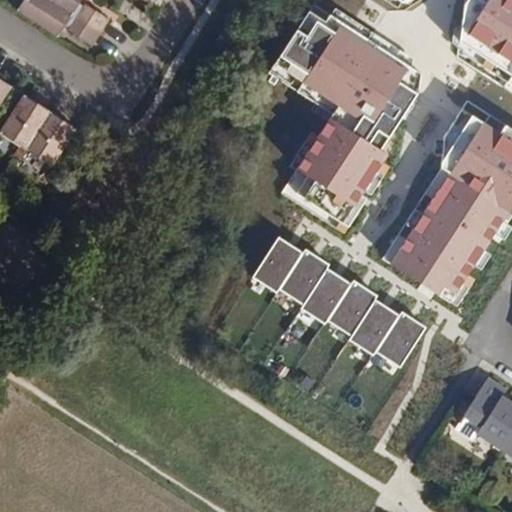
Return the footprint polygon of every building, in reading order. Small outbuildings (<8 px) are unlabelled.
[(87,50),(98,34),(44,0),(23,0),(16,13),(56,39),(62,28),(66,30),(68,38),(87,50)] [(44,0),(98,34),(105,23),(86,10),(81,11),(76,8),(80,0),(44,0)] [(511,0),(475,0),(471,6),(475,47),(511,68),(511,0)] [(419,73),(314,7),(273,71),(338,113),(286,194),(344,231),(383,173),(419,73)] [(0,130),(0,139),(22,153),(47,114),(35,107),(34,109),(31,115),(25,110),(30,103),(21,97),(0,130)] [(34,109),(35,107),(30,103),(25,110),(31,115),(34,109)] [(47,114),(22,153),(48,170),(73,131),(67,128),(63,135),(56,132),(61,123),(47,114)] [(511,217),(511,140),(473,116),(453,147),(454,173),(395,267),(457,306),(511,217)] [(63,135),(67,128),(61,123),(56,132),(63,135)] [(283,228),(304,237),(311,223),(290,213),(283,228)] [(301,256),(275,237),(248,276),(274,294),(278,289),(301,304),(298,308),(322,324),(327,317),(355,336),(352,341),(373,355),(376,350),(401,366),(425,331),(404,316),(401,320),(375,302),(379,296),(352,278),(348,284),(324,268),(327,266),(305,251),(301,256)] [(449,420),(500,453),(511,434),(511,407),(499,400),(503,393),(484,381),(468,407),(460,403),(449,420)] [(511,434),(500,453),(511,460),(511,434)]
